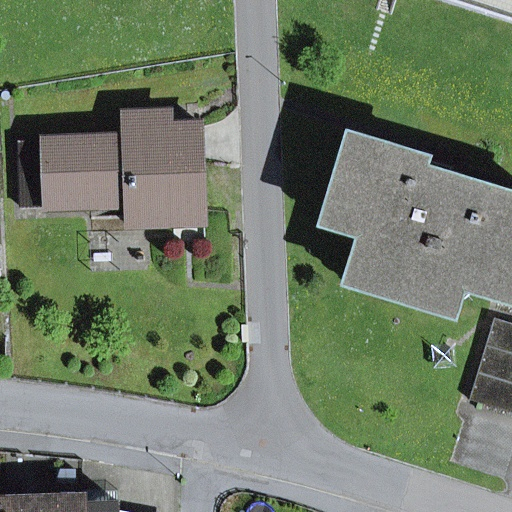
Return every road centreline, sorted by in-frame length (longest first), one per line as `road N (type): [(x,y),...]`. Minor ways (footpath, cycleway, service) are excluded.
road 1 (residential): [(243,0),(264,441)]
road 2 (residential): [(264,441),(200,427),(0,410)]
road 3 (residential): [(382,478),(264,441)]
